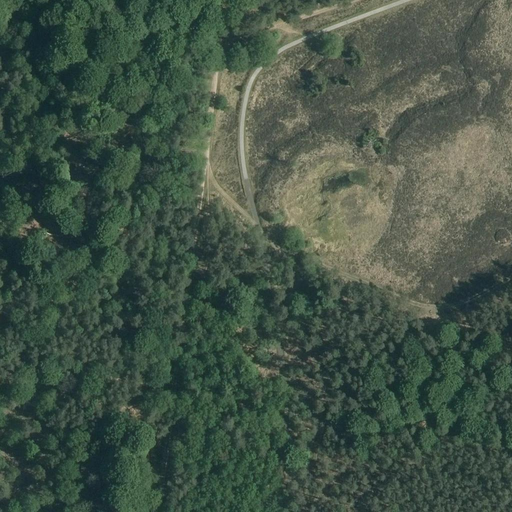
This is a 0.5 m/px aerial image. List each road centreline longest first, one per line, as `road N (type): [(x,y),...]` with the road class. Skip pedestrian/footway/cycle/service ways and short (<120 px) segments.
road 1 (track): [(292,243),(425,305),(474,299),(511,276)]
road 2 (track): [(0,25),(218,40)]
road 3 (track): [(177,375),(202,175)]
road 4 (track): [(202,175),(218,40)]
road 5 (track): [(218,40),(345,0)]
